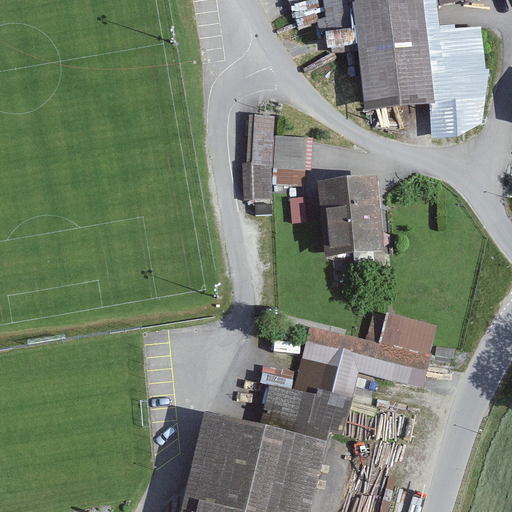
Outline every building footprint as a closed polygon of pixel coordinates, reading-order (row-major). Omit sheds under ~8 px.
[(355,0),(356,2),(384,0),(433,0),(437,11),(485,7),(484,0),(355,0)] [(365,120),(432,112),(420,0),(408,0),(357,5),(365,120)] [(275,141),(276,125),(250,123),(246,204),(272,206),(273,192),(313,194),(315,143),(275,141)] [(382,189),(322,194),(325,267),(383,264),(382,189)] [(293,221),(308,220),(307,195),(292,195),(293,221)] [(375,312),(369,334),(380,337),(386,314),(375,312)] [(260,435),(209,426),(191,511),(314,511),(330,441),(346,446),(361,381),(424,397),(431,363),(309,337),(294,390),(271,386),(260,435)]
